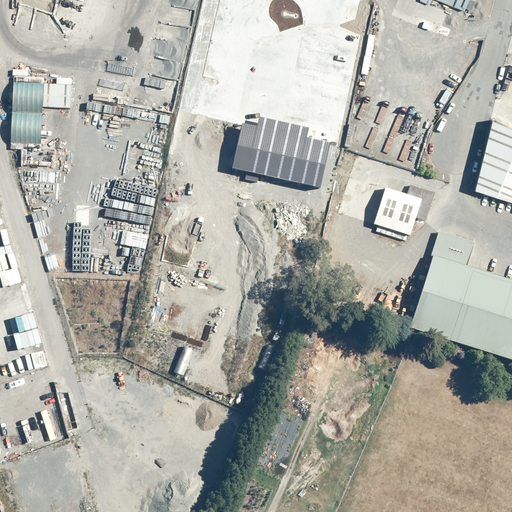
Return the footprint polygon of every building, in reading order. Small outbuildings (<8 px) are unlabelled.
[(455,0),(431,0),(452,8),(455,0)] [(42,82),(16,80),(11,149),(41,152),(44,107),(71,109),(73,86),(42,84),(42,82)] [(258,126),(242,122),(232,168),(320,188),(331,142),(306,137),(308,127),(260,116),(258,126)] [(511,128),(484,117),(466,185),(511,202),(511,128)] [(412,197),(376,186),(366,219),(402,230),(412,197)] [(511,279),(422,252),(400,323),(511,357),(511,279)]
